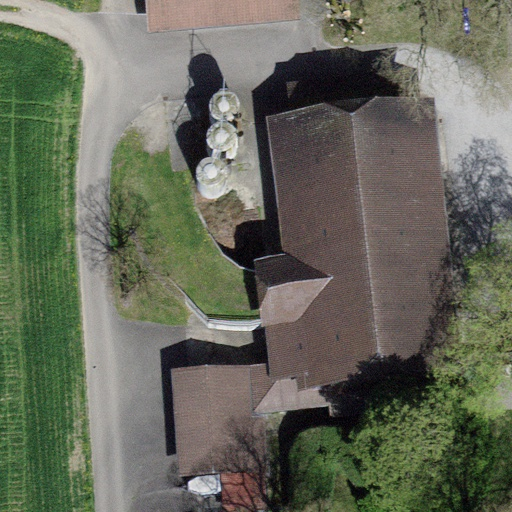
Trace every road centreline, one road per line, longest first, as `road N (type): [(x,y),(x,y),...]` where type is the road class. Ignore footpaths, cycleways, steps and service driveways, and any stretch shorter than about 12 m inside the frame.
road 1 (track): [(102,48),(90,240),(110,511)]
road 2 (track): [(511,141),(425,64),(102,48)]
